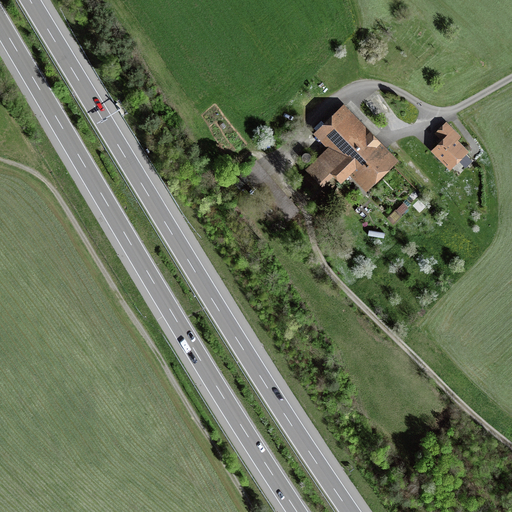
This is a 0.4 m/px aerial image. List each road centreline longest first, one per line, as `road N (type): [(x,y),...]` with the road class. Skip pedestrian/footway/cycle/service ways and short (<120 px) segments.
road 1 (motorway): [(349,511),(29,0)]
road 2 (motorway): [(0,22),(296,511)]
road 3 (residential): [(511,446),(325,266),(278,155),(330,102)]
road 4 (track): [(0,159),(32,170),(55,193),(253,511)]
